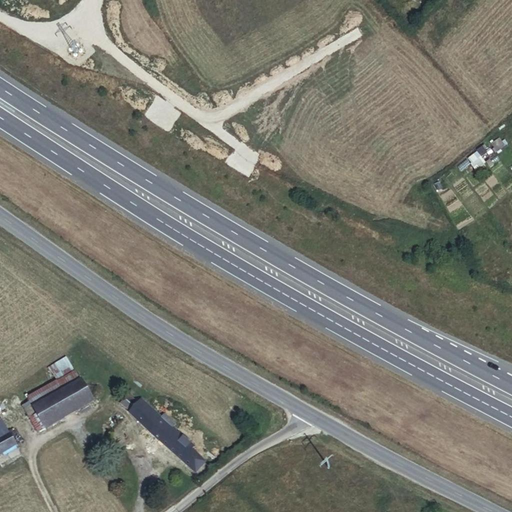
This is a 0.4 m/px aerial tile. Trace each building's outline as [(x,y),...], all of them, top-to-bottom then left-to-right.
[(49,368),(56,382),(76,371),(79,370),(74,360),(69,363),(67,359),(49,368)] [(28,397),(32,404),(79,378),(76,371),(56,382),(28,397)] [(95,380),(91,372),(83,376),(88,384),(95,380)] [(39,430),(114,387),(107,374),(95,380),(88,384),(83,376),(79,378),(32,404),(37,413),(31,416),(39,430)] [(187,441),(189,438),(175,424),(176,422),(165,412),(161,416),(142,398),(139,398),(131,391),(122,400),(130,408),(129,409),(197,470),(206,460),(187,441)] [(3,420),(0,421),(0,454),(16,445),(3,420)]
